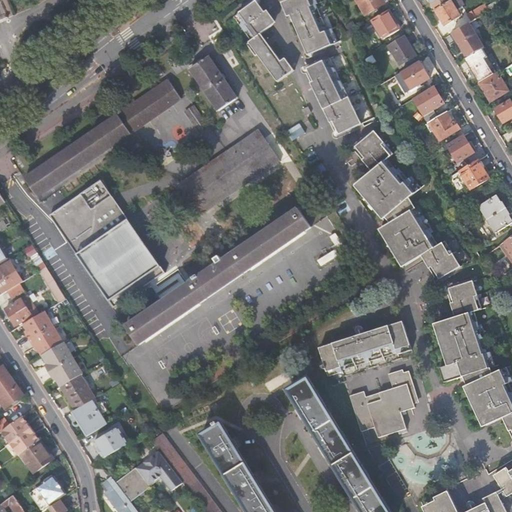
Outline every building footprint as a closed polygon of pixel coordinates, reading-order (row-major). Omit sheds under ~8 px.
[(317,0),(288,0),(286,1),(292,14),(294,13),(312,54),(339,43),(333,29),(329,30),(317,5),(319,4),(317,0)] [(384,0),(357,0),(366,14),(386,2),(384,0)] [(430,0),(436,9),(451,0),(430,0)] [(451,0),(436,9),(445,25),(461,16),(451,0)] [(252,41),(262,33),(271,26),(255,2),(235,17),(252,41)] [(487,5),(486,3),(472,11),(476,19),(490,10),(487,5)] [(390,10),(372,20),(384,39),(401,29),(390,10)] [(470,22),(453,33),(464,51),(467,57),(470,56),(483,48),(485,47),(470,22)] [(282,61),(262,33),(252,41),(247,44),(256,56),(259,54),(279,82),(291,73),(295,70),(286,58),(282,61)] [(405,35),(389,45),(401,65),(417,55),(405,35)] [(467,57),(465,59),(475,74),(492,63),(483,48),(470,56),(467,57)] [(209,56),(191,68),(220,110),(238,98),(209,56)] [(330,57),(308,68),(341,133),(363,123),(330,57)] [(421,61),(402,72),(412,89),(431,78),(421,61)] [(498,73),(480,83),(485,91),(487,89),(493,100),(509,91),(498,73)] [(169,79),(115,116),(127,135),(181,97),(169,79)] [(435,86),(414,98),(424,115),(424,116),(427,122),(438,115),(434,110),(446,103),(435,86)] [(487,89),(485,91),(491,101),(493,100),(487,89)] [(511,100),(510,98),(495,107),(504,122),(511,116),(511,100)] [(447,112),(427,124),(431,131),(434,129),(440,140),(461,128),(455,119),(453,121),(447,112)] [(127,135),(115,116),(25,177),(37,196),(127,135)] [(406,265),(418,258),(425,254),(442,281),(463,269),(446,241),(439,246),(431,234),(434,232),(418,206),(416,208),(411,200),(424,190),(414,179),(410,182),(389,157),(395,151),(375,128),(356,144),(376,167),(366,175),(356,184),(387,221),(383,226),(406,265)] [(259,130),(181,183),(202,215),(281,161),(259,130)] [(464,135),(448,145),(459,162),(475,152),(464,135)] [(479,159),(460,171),(472,189),(490,178),(479,159)] [(50,215),(55,222),(65,238),(114,306),(165,272),(102,178),(69,202),(50,215)] [(479,205),(488,219),(507,207),(503,201),(502,202),(497,195),(479,205)] [(507,207),(488,219),(496,232),(511,222),(511,218),(509,215),(511,214),(507,207)] [(299,209),(211,269),(223,289),(312,228),(299,209)] [(41,257),(35,261),(41,271),(47,267),(41,257)] [(9,262),(0,267),(0,285),(4,293),(8,291),(21,283),(24,281),(18,271),(15,273),(9,262)] [(57,281),(47,267),(41,271),(40,271),(60,303),(62,301),(67,298),(57,281)] [(223,289),(211,269),(127,326),(139,345),(223,289)] [(21,283),(8,291),(12,298),(25,290),(21,283)] [(464,317),(441,324),(455,365),(447,368),(449,375),(452,379),(465,376),(488,424),(508,415),(511,423),(511,369),(494,377),(490,369),(497,367),(484,327),(481,328),(476,314),(484,311),(475,284),(454,289),(464,317)] [(22,299),(7,308),(17,325),(33,315),(22,299)] [(29,342),(55,326),(46,311),(22,325),(26,331),(28,334),(25,335),(29,342)] [(398,354),(413,349),(403,321),(390,325),(389,325),(391,329),(335,346),(334,342),(321,347),(329,375),(343,371),(342,367),(397,350),(398,354)] [(64,342),(65,342),(55,326),(29,342),(34,348),(36,347),(38,350),(41,356),(42,356),(64,342)] [(83,374),(64,342),(42,356),(47,364),(45,366),(53,380),(55,378),(61,387),(81,375),(83,374)] [(0,398),(18,386),(4,366),(0,368),(0,377),(2,381),(0,381),(0,398)] [(410,432),(405,415),(410,414),(408,410),(418,407),(412,390),(416,389),(410,369),(405,371),(404,368),(389,372),(395,389),(367,397),(366,391),(351,396),(362,431),(377,427),(380,437),(399,431),(401,435),(410,432)] [(95,398),(81,375),(61,387),(76,410),(92,400),(95,398)] [(391,511),(309,378),(290,390),(301,409),(297,411),(305,415),(324,445),(324,455),(328,453),(343,477),(339,480),(347,484),(364,511),(391,511)] [(24,395),(18,386),(0,398),(0,399),(6,408),(24,395)] [(107,423),(92,400),(76,410),(73,412),(87,435),(107,423)] [(21,418),(10,426),(0,433),(17,457),(21,454),(38,442),(34,436),(36,435),(27,422),(25,424),(21,418)] [(0,432),(0,433),(10,426),(4,419),(0,421),(0,432)] [(216,426),(203,434),(249,511),(278,511),(278,506),(275,508),(258,482),(258,473),(254,475),(237,447),(237,437),(233,440),(222,423),(220,424),(218,422),(215,424),(216,426)] [(104,457),(129,443),(119,427),(95,441),(104,457)] [(162,453),(182,481),(185,484),(205,511),(222,511),(193,473),(163,433),(152,440),(162,453)] [(38,442),(21,454),(35,473),(55,459),(41,440),(40,440),(38,442)] [(162,453),(139,470),(151,485),(152,487),(160,481),(158,480),(162,477),(163,478),(173,492),(185,484),(182,481),(162,453)] [(149,487),(136,469),(118,483),(131,500),(149,487)] [(511,476),(507,469),(495,477),(508,498),(511,495),(511,476)] [(55,476),(38,488),(50,505),(67,494),(55,476)] [(137,511),(112,477),(105,482),(111,490),(107,493),(120,511),(137,511)] [(489,507),(479,511),(460,511),(450,493),(433,501),(433,507),(426,511),(508,511),(498,490),(485,497),(489,507)] [(17,511),(23,508),(14,495),(0,505),(0,511),(7,511),(4,508),(10,504),(15,511),(17,511)] [(60,500),(49,508),(51,511),(65,511),(66,511),(68,511),(60,500)]
